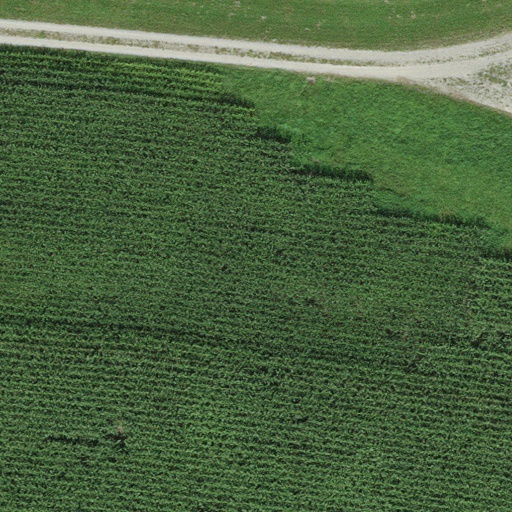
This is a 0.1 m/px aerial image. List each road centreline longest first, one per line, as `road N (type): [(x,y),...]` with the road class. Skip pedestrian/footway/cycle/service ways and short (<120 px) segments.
road 1 (track): [(393,67),(0,38)]
road 2 (track): [(511,104),(393,67)]
road 3 (track): [(393,67),(511,40)]
